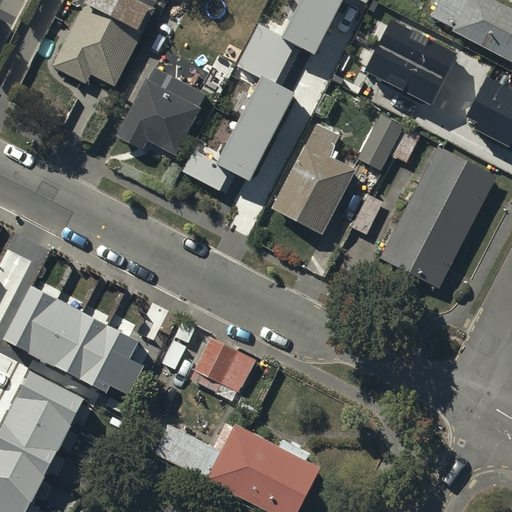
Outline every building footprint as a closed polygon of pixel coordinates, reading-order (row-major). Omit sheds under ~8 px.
[(79,0),(78,3),(90,9),(61,66),(84,78),(89,68),(115,81),(155,3),(148,0),(131,0),(131,1),(128,0),(79,0)] [(195,150),(184,171),(219,189),(230,168),(248,178),(292,93),(273,83),(294,43),(314,53),(341,0),(300,0),(282,35),(259,23),(237,67),(260,79),(217,162),(195,150)] [(471,0),(471,1),(469,0),(442,0),(433,18),(511,60),(511,14),(484,0),(471,0)] [(392,20),(365,72),(431,105),(457,54),(392,20)] [(206,97),(156,71),(120,140),(144,152),(149,141),(176,155),(206,97)] [(511,141),(511,91),(487,79),(468,117),(478,122),(475,129),(509,146),(511,141)] [(403,129),(383,118),(359,162),(380,173),(403,129)] [(339,138),(320,128),(275,211),(321,236),(355,173),(328,158),(339,138)] [(422,136),(406,128),(391,155),(408,164),(422,136)] [(497,179),(440,150),(383,260),(440,290),(497,179)] [(383,204),(370,198),(354,229),(367,236),(383,204)] [(138,342),(31,287),(4,340),(106,392),(109,386),(127,395),(143,366),(129,359),(138,342)] [(236,403),(257,362),(212,340),(192,382),(236,403)] [(25,511),(84,398),(30,370),(0,428),(0,511),(25,511)] [(279,451),(247,434),(226,423),(212,450),(170,428),(156,453),(269,511),(297,511),(320,471),(306,464),(310,457),(283,443),(279,451)]
